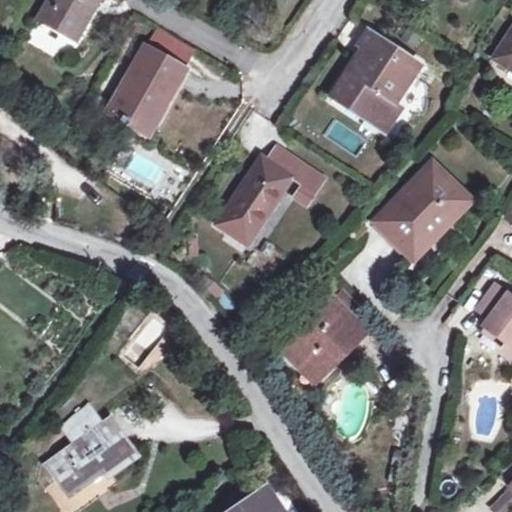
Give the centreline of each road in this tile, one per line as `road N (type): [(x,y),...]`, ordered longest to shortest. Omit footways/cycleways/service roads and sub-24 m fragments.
road 1 (residential): [(0,217),(143,269),(172,289),(215,335),(337,511)]
road 2 (residential): [(418,511),(437,391),(433,350)]
road 3 (residential): [(341,0),(268,102)]
